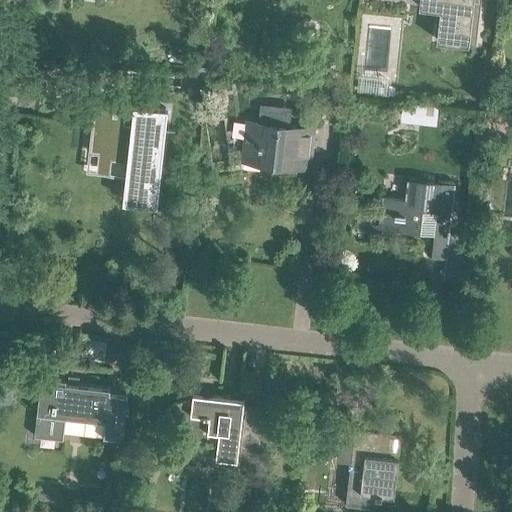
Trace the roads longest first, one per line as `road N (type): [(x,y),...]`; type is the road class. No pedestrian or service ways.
road 1 (residential): [(468,365),(0,307)]
road 2 (residential): [(460,511),(468,365)]
road 3 (residential): [(0,133),(15,0)]
